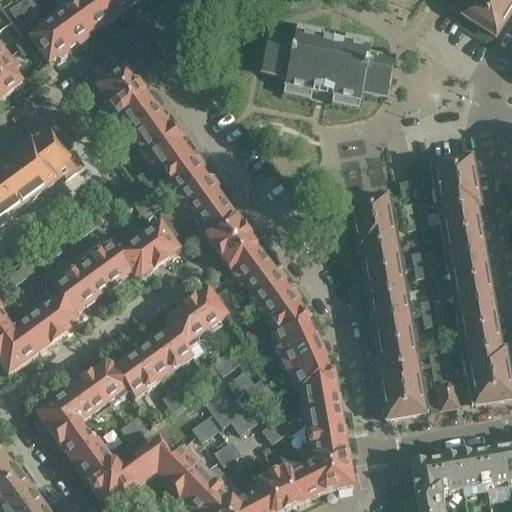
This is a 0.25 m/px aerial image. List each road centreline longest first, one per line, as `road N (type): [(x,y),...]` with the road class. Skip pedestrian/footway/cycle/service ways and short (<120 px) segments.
road 1 (residential): [(373,450),(348,325),(135,39)]
road 2 (residential): [(511,294),(485,112)]
road 3 (residential): [(0,139),(135,39)]
road 4 (residential): [(373,450),(511,427)]
